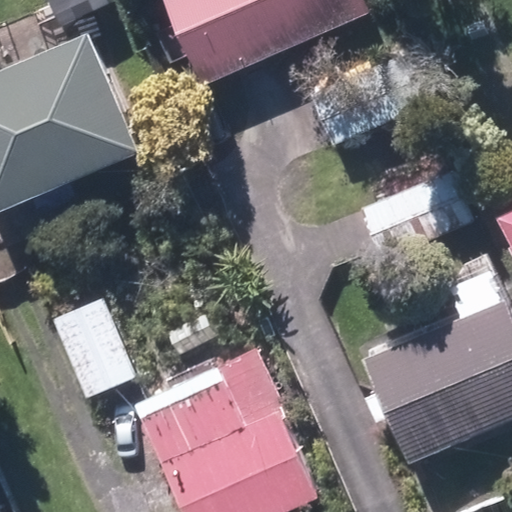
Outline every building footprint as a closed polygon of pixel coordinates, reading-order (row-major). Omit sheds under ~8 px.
[(374,10),(369,0),(169,0),(207,84),(374,10)] [(0,212),(139,152),(87,33),(0,70),(0,212)] [(413,63),(326,101),(344,142),(431,104),(413,63)] [(482,219),(463,170),(370,206),(389,255),(482,219)] [(511,415),(511,263),(511,260),(464,282),(476,308),(375,354),(389,386),(377,392),(386,412),(399,406),(422,456),(511,415)] [(115,294),(66,313),(98,395),(147,376),(115,294)] [(264,346),(147,397),(197,511),(287,511),(329,494),(264,346)] [(0,511),(16,511),(0,475),(0,511)]
